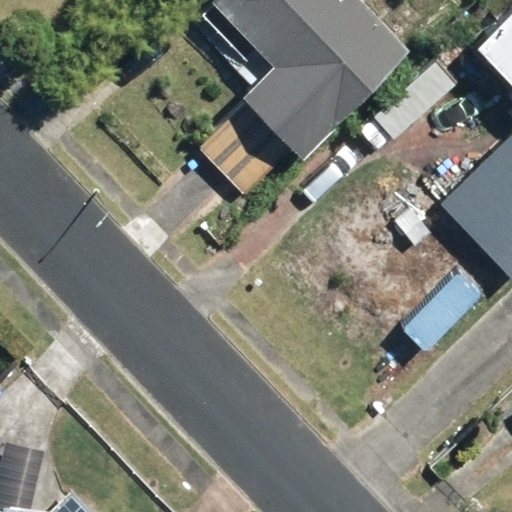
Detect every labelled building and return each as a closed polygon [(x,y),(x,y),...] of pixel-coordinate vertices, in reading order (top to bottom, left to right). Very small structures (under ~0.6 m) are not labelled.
[(192,0),(191,2),(249,65),(174,134),(236,200),(403,47),(359,0),(192,0)] [(511,0),(493,0),(449,41),(511,107),(511,0)] [(511,123),(428,200),(501,280),(511,270),(511,123)] [(409,351),(469,293),(445,269),(386,326),(409,351)] [(259,289),(229,318),(286,378),(317,349),(259,289)] [(88,511),(65,487),(38,511),(88,511)]
